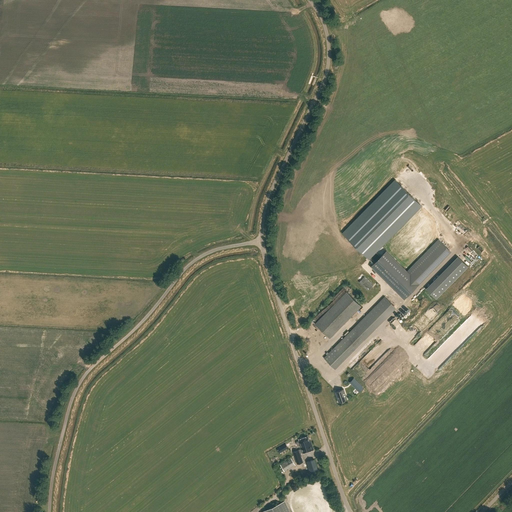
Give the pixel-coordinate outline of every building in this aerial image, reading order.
[(395,180),(343,233),(368,259),(421,205),(395,180)] [(407,274),(386,254),(371,269),(403,301),(450,253),(439,242),(407,274)] [(364,277),(359,282),(368,291),(373,285),(364,277)] [(361,306),(346,291),(314,323),(329,338),(361,306)] [(438,315),(443,308),(438,304),(432,311),(438,315)] [(351,320),(354,324),(359,319),(356,315),(351,320)] [(353,328),(324,358),(333,367),(362,337),(353,328)] [(405,341),(413,331),(410,329),(402,338),(405,341)] [(380,341),(354,370),(361,376),(378,358),(379,360),(387,352),(387,351),(389,349),(380,341)] [(367,384),(382,370),(378,366),(363,380),(367,384)] [(346,400),(343,389),(334,392),(338,403),(346,400)] [(309,443),(307,436),(299,439),(299,441),(296,441),(296,443),(297,445),(298,446),(299,445),(302,454),(313,450),(311,442),(309,443)] [(295,465),(291,458),(280,465),(284,472),(295,465)] [(318,469),(315,459),(306,461),(309,472),(318,469)] [(289,511),(284,502),(263,511),(289,511)]
